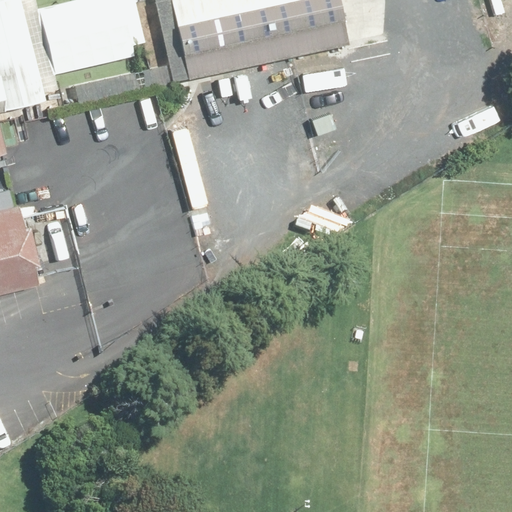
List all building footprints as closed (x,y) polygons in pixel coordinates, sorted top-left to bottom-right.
[(31,0),(0,0),(0,155),(6,154),(0,127),(0,114),(20,110),(23,123),(31,121),(29,111),(36,109),(39,120),(46,118),(41,93),(59,89),(55,73),(132,55),(129,43),(143,39),(133,0),(72,0),(34,9),(31,0)] [(154,0),(162,37),(176,34),(169,0),(154,0)] [(363,11),(377,8),(375,0),(169,0),(176,34),(181,57),(166,60),(171,84),(186,81),(307,55),(316,94),(331,91),(322,52),(350,46),(383,39),(379,19),(366,22),(363,11)] [(429,0),(433,11),(471,1),(470,0),(429,0)] [(162,63),(73,87),(78,105),(167,82),(162,63)] [(245,97),(181,117),(187,136),(251,117),(245,97)] [(0,292),(37,284),(33,270),(38,268),(28,229),(24,230),(17,205),(13,206),(9,191),(5,192),(0,171),(0,292)]
